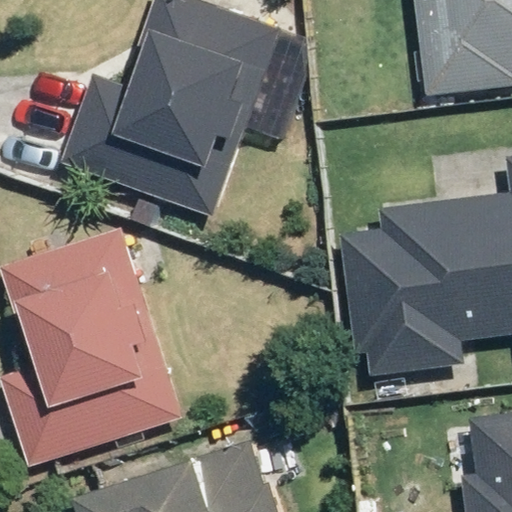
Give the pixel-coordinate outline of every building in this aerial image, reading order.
[(224,0),(165,0),(141,75),(108,65),(75,164),(108,175),(231,215),(295,23),(224,0)] [(511,0),(433,0),(442,95),(511,88),(511,0)] [(371,347),(387,345),(389,368),(476,359),(474,343),(511,338),(511,154),(506,155),(509,190),(375,205),(378,223),(357,225),(371,347)] [(15,370),(44,463),(200,415),(170,322),(139,224),(13,263),(44,362),(15,370)] [(511,511),(511,407),(492,408),(496,468),(480,469),(482,511),(511,511)] [(295,511),(268,435),(96,496),(101,511),(295,511)]
